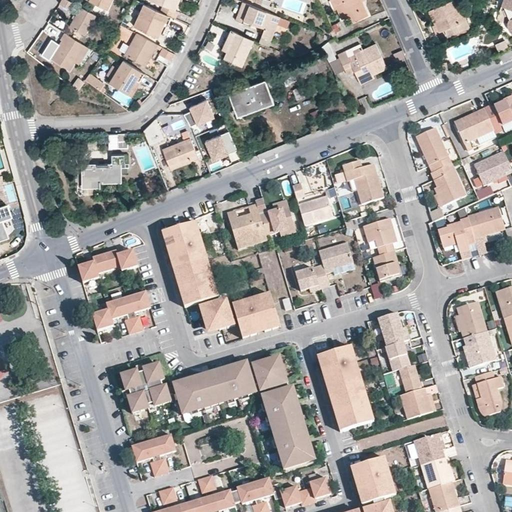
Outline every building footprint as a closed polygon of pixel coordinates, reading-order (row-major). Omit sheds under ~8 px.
[(65,0),(62,0),(59,5),(68,12),(74,4),(65,0)] [(112,0),(86,0),(107,11),(112,0)] [(151,0),(163,6),(160,11),(169,15),(176,18),(180,12),(176,9),(180,0),(151,0)] [(363,0),(330,0),(343,27),(370,15),(363,0)] [(454,0),(430,11),(439,32),(446,29),(449,36),(471,28),(467,21),(464,22),(454,0)] [(511,0),(504,0),(502,7),(511,10),(511,13),(511,15),(511,20),(510,22),(509,26),(510,28),(511,30),(511,0)] [(282,17),(244,3),(237,21),(251,28),(252,24),(265,29),(262,37),(271,41),(282,17)] [(160,11),(146,6),(134,26),(157,38),(169,15),(160,11)] [(95,15),(80,7),(68,27),(84,35),(95,15)] [(232,31),(225,42),(233,46),(227,59),(242,68),(254,40),(232,31)] [(85,46),(65,33),(51,58),(69,70),(85,46)] [(137,33),(125,54),(145,65),(156,45),(137,33)] [(341,42),(336,35),(322,47),(335,72),(345,68),(348,74),(356,71),(361,81),(388,67),(376,43),(349,57),(346,50),(338,54),(334,46),(341,42)] [(497,51),(507,47),(505,40),(495,44),(497,51)] [(163,49),(158,55),(171,62),(175,55),(163,49)] [(119,71),(111,84),(128,96),(137,81),(119,71)] [(89,78),(87,81),(98,88),(100,85),(89,78)] [(83,83),(79,79),(72,87),(77,91),(83,83)] [(265,81),(227,95),(236,117),(273,103),(265,81)] [(504,102),(490,109),(499,126),(511,120),(511,94),(503,99),(504,102)] [(207,101),(189,107),(196,125),(216,119),(207,101)] [(476,114),(453,126),(464,149),(469,145),(468,140),(492,129),(481,106),(474,109),(476,114)] [(153,123),(145,131),(151,145),(165,140),(157,123),(154,125),(153,123)] [(434,128),(415,137),(430,172),(448,163),(434,128)] [(228,132),(204,141),(212,160),(237,151),(228,132)] [(125,135),(117,134),(118,148),(127,147),(128,141),(124,141),(125,135)] [(190,138),(163,149),(169,167),(197,157),(190,138)] [(503,151),(472,165),(482,185),(490,182),(488,179),(511,167),(503,151)] [(129,154),(112,154),(112,164),(82,166),(83,185),(100,186),(100,183),(121,183),(121,168),(128,169),(129,154)] [(463,197),(448,163),(430,172),(437,192),(436,196),(440,207),(463,197)] [(372,166),(343,174),(345,183),(353,181),(360,206),(382,199),(372,166)] [(300,185),(291,188),(295,200),(303,197),(300,185)] [(479,201),(494,194),(490,185),(475,192),(479,201)] [(326,199),(298,209),(304,226),(332,217),(326,199)] [(263,200),(256,203),(260,213),(268,210),(263,200)] [(266,237),(260,217),(256,203),(246,206),(248,214),(238,217),(235,209),(226,211),(238,251),(267,242),(266,237)] [(0,241),(7,239),(1,222),(10,219),(6,206),(0,207),(0,241)] [(289,208),(260,217),(266,237),(295,228),(289,208)] [(466,218),(466,219),(473,240),(503,230),(497,208),(466,218)] [(432,211),(433,220),(442,218),(440,210),(432,211)] [(373,241),(378,256),(393,251),(391,244),(395,243),(393,234),(390,235),(388,228),(391,227),(388,219),(361,227),(366,243),(373,241)] [(473,240),(466,219),(459,221),(459,222),(445,227),(446,228),(436,231),(441,248),(451,245),(449,240),(454,239),(458,254),(468,251),(467,246),(474,243),(473,240)] [(194,224),(161,233),(181,306),(215,296),(194,224)] [(347,245),(319,253),(322,267),(325,275),(333,273),(332,271),(353,265),(347,245)] [(378,256),(371,258),(378,283),(396,278),(394,269),(398,268),(393,251),(378,256)] [(96,267),(80,273),(85,289),(100,284),(99,280),(115,276),(114,272),(122,269),(125,276),(139,271),(134,257),(119,261),(117,257),(94,263),(96,267)] [(448,263),(449,275),(463,274),(463,262),(448,263)] [(354,270),(353,265),(332,271),(333,273),(334,276),(354,270)] [(325,275),(322,267),(293,275),(299,293),(308,290),(317,288),(318,292),(329,288),(325,275)] [(383,297),(379,285),(370,288),(374,300),(383,297)] [(495,295),(502,319),(511,316),(511,294),(511,291),(495,295)] [(269,293),(231,305),(242,339),(257,335),(255,326),(261,324),(264,333),(279,328),(269,293)] [(109,316),(95,321),(98,336),(115,332),(114,326),(128,322),(131,327),(126,328),(130,339),(146,335),(142,321),(139,323),(137,319),(152,312),(148,297),(131,302),(135,316),(130,319),(124,305),(108,310),(109,316)] [(287,298),(281,300),(284,310),(290,309),(287,298)] [(225,300),(199,308),(207,335),(232,327),(225,300)] [(462,340),(485,333),(476,303),(456,310),(462,332),(460,332),(462,340)] [(397,315),(378,320),(386,348),(403,343),(404,343),(404,341),(399,322),(397,315)] [(511,316),(502,319),(509,346),(511,345),(511,316)] [(402,321),(399,322),(404,341),(408,340),(406,328),(404,328),(402,321)] [(261,324),(255,326),(257,335),(264,333),(261,324)] [(485,333),(462,340),(467,357),(464,358),(467,370),(494,361),(486,333),(485,333)] [(410,367),(403,343),(386,348),(384,349),(390,373),(398,370),(410,367)] [(350,348),(317,358),(321,373),(330,371),(332,377),(323,380),(333,411),(341,409),(343,415),(335,417),(340,434),(374,423),(350,348)] [(0,379),(10,375),(4,361),(0,362),(0,379)] [(268,363),(253,367),(259,387),(266,385),(269,392),(287,386),(283,371),(272,374),(268,363)] [(246,365),(174,388),(184,418),(256,395),(246,365)] [(410,367),(398,370),(405,394),(420,390),(414,366),(410,367)] [(171,406),(159,368),(122,380),(133,417),(171,406)] [(490,373),(473,378),(479,399),(475,401),(480,415),(482,417),(485,417),(498,413),(499,405),(495,390),(501,388),(498,378),(491,380),(490,373)] [(437,393),(435,386),(423,389),(425,397),(426,396),(431,414),(434,412),(429,395),(437,393)] [(420,390),(405,394),(399,396),(406,421),(431,414),(426,396),(425,397),(423,389),(420,390)] [(294,390),(262,400),(284,473),(316,463),(311,447),(306,449),(304,443),(309,441),(300,411),(295,413),(293,407),(298,405),(294,390)] [(0,511),(38,511),(6,407),(0,409),(0,511)] [(413,443),(419,468),(442,461),(436,438),(413,443)] [(149,445),(133,450),(133,453),(139,466),(152,462),(155,465),(152,467),(156,479),(169,476),(165,461),(163,462),(161,459),(176,454),(170,439),(155,443),(160,457),(154,459),(149,445)] [(383,460),(350,471),(363,506),(374,503),(376,511),(360,511),(356,511),(391,511),(389,502),(382,504),(381,500),(393,496),(383,460)] [(442,461),(419,468),(426,491),(428,491),(451,484),(444,461),(442,461)] [(511,464),(504,464),(501,486),(511,487),(511,464)] [(167,511),(221,511),(234,508),(229,494),(214,497),(213,492),(216,491),(213,479),(199,483),(202,497),(205,495),(206,500),(175,509),(174,504),(177,503),(173,491),(159,495),(163,508),(166,508),(167,511)] [(330,495),(325,480),(311,485),(311,491),(298,495),(296,489),(279,494),(277,486),(270,489),(269,482),(237,491),(242,507),(255,503),(256,507),(252,509),(253,511),(266,511),(265,504),(261,505),(261,501),(272,498),(274,503),(283,501),(285,509),(302,505),(303,508),(315,504),(313,500),(330,495)] [(451,484),(428,491),(434,511),(446,511),(459,508),(451,484)]
